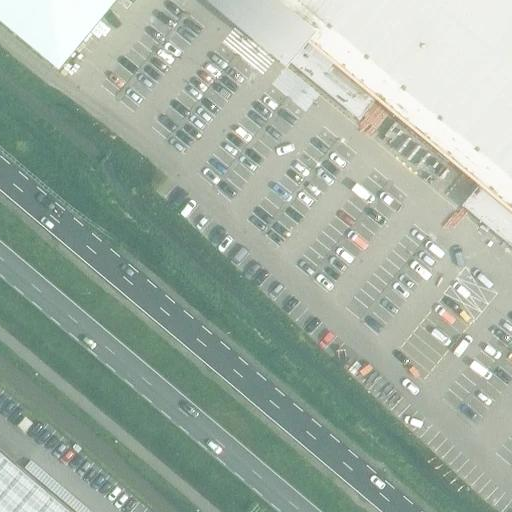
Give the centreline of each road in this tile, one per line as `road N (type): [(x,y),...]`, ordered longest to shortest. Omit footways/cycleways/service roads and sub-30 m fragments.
road 1 (primary): [(398,511),(0,176)]
road 2 (primary): [(0,261),(296,511)]
